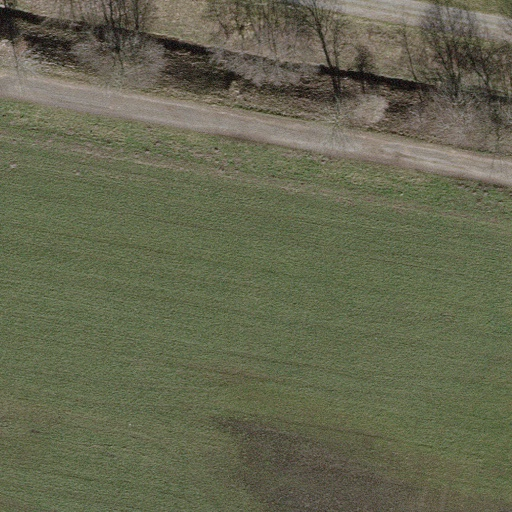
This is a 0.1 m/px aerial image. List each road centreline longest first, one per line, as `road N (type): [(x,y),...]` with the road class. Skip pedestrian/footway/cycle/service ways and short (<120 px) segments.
road 1 (track): [(511,178),(0,88)]
road 2 (track): [(309,0),(511,35)]
